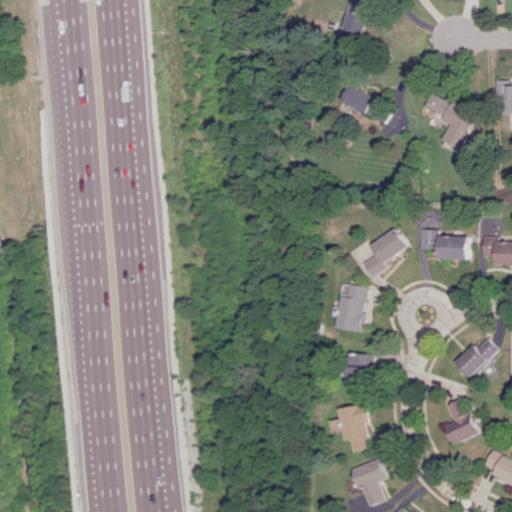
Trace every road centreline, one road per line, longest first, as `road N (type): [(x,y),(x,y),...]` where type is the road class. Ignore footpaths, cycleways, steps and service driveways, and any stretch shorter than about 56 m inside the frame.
road 1 (motorway): [(154,511),(109,0)]
road 2 (motorway): [(69,0),(101,344)]
road 3 (residential): [(435,325),(411,347),(405,419),(419,459),(450,491),(497,511)]
road 4 (motorway): [(101,344),(116,511)]
